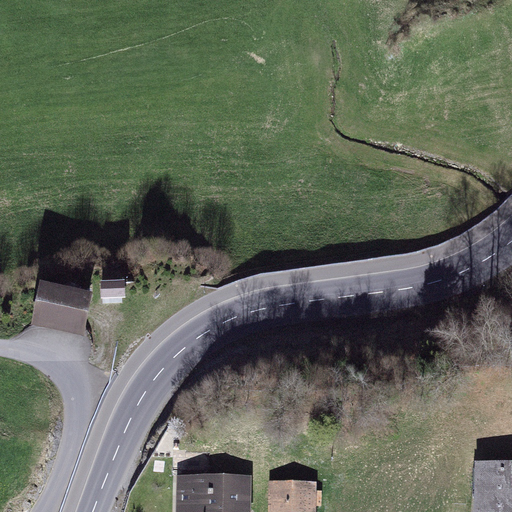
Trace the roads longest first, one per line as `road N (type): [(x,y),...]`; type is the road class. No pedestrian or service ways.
road 1 (secondary): [(93,511),(142,399),(199,337),(277,306),(453,277),(511,242)]
road 2 (residential): [(48,511),(78,427),(79,390),(61,367),(0,346)]
